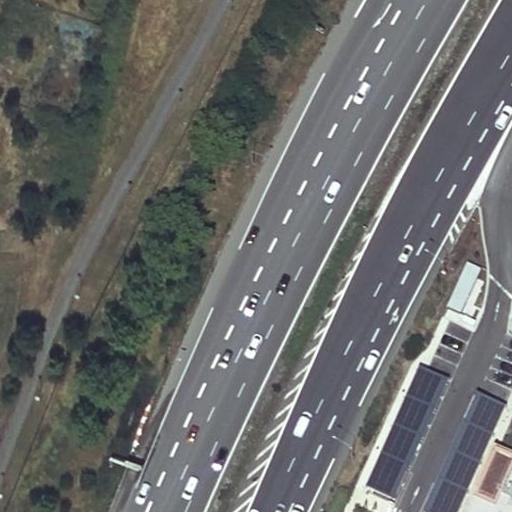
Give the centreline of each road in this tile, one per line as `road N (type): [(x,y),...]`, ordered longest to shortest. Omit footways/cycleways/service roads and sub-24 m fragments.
road 1 (motorway): [(434,0),(273,285),(167,511)]
road 2 (motorway): [(279,511),(511,60)]
road 3 (motorway): [(507,263),(498,185),(511,144)]
